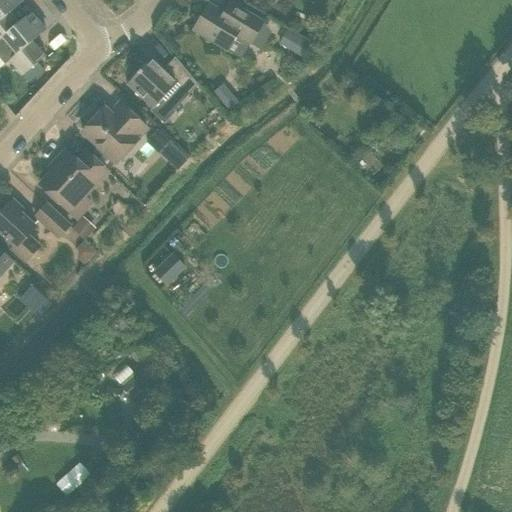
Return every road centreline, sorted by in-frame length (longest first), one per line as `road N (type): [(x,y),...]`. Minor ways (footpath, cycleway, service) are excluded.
road 1 (unclassified): [(159,511),(497,72)]
road 2 (unclassified): [(453,511),(504,289),(497,72)]
road 3 (residential): [(93,44),(89,63),(0,159)]
